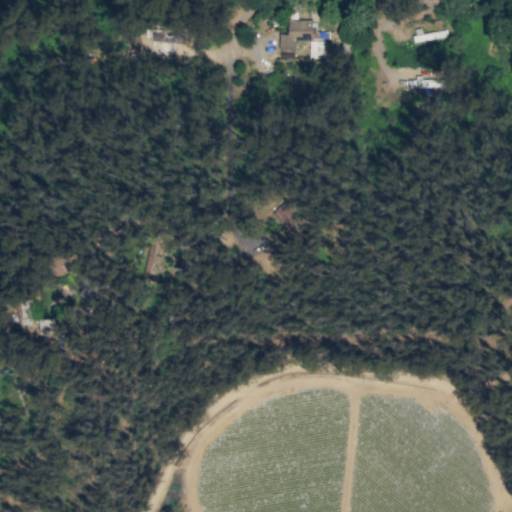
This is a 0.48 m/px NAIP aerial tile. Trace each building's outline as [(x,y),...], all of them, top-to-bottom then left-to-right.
[(312,20),(288,20),(288,34),(279,34),(279,57),(295,57),(295,40),(312,40),(312,20)] [(324,58),(324,41),(308,41),(309,58),(324,58)] [(445,79),(409,80),(409,88),(445,86),(445,79)] [(305,223),(291,200),(275,210),(289,233),(305,223)] [(56,333),(55,318),(40,319),(41,334),(56,333)]
